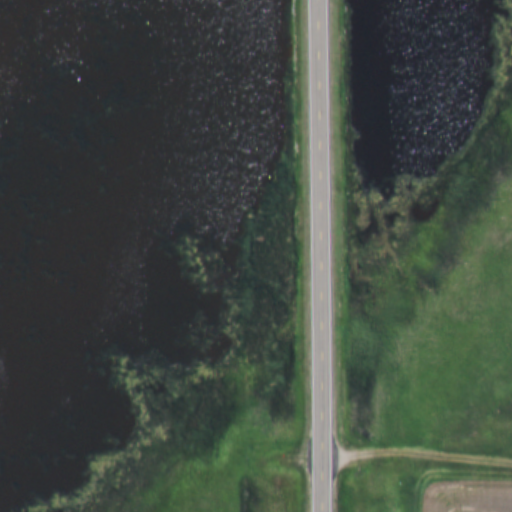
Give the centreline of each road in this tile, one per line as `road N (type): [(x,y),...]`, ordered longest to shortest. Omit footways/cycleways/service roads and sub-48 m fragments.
road 1 (secondary): [(324,409),(322,0)]
road 2 (track): [(511,457),(324,450)]
